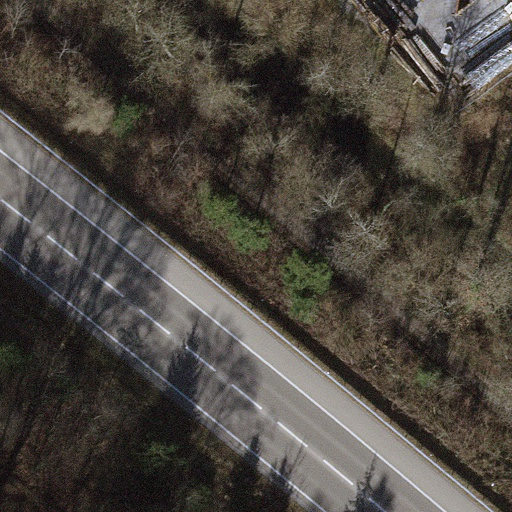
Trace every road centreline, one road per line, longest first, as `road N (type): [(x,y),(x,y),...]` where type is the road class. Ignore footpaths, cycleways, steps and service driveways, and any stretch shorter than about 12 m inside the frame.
road 1 (track): [(29,0),(511,414)]
road 2 (secondary): [(385,511),(0,198)]
